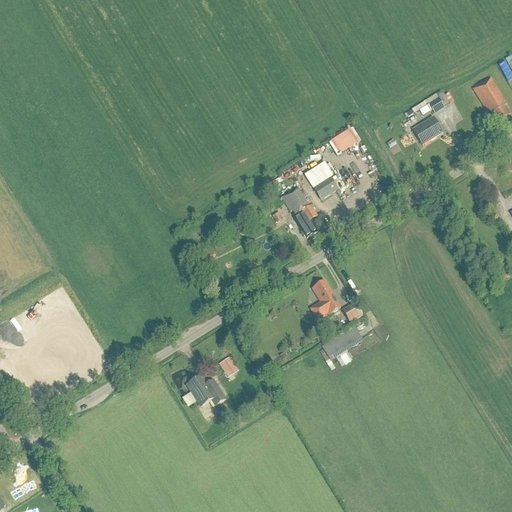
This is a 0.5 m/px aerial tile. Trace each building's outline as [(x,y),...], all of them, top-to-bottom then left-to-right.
[(490,80),(472,91),(485,112),(487,111),(490,116),(493,114),(498,123),(507,118),(510,116),(505,107),(506,106),(490,80)] [(428,106),(435,117),(445,110),(438,100),(436,96),(431,100),(433,103),(428,106)] [(412,134),(422,148),(442,136),(432,120),(427,124),(427,125),(412,134)] [(360,130),(355,133),(361,141),(365,139),(360,130)] [(346,137),(349,145),(358,141),(354,133),(346,137)] [(413,155),(405,137),(397,140),(405,159),(413,155)] [(367,147),(376,158),(382,153),(373,142),(367,147)] [(338,192),(330,180),(333,179),(324,165),(304,177),(320,203),(338,192)] [(376,174),(371,167),(360,174),(365,182),(376,174)] [(353,192),(361,188),(357,180),(349,184),(353,192)] [(295,191),(289,195),(281,200),(290,215),(292,213),(296,221),(294,222),(306,241),(317,235),(308,221),(315,216),(311,208),(309,209),(297,190),(295,191)] [(278,215),(272,219),(276,226),(283,222),(278,215)] [(210,250),(193,260),(199,271),(215,259),(210,250)] [(312,292),(320,304),(309,311),(317,323),(327,316),(328,318),(340,311),(323,284),(312,292)] [(342,313),(350,324),(362,316),(354,305),(342,313)] [(359,328),(364,337),(371,333),(365,324),(359,328)] [(361,341),(353,330),(321,349),(328,361),(361,341)] [(219,367),(228,380),(239,373),(230,360),(219,367)] [(214,409),(218,406),(222,413),(230,409),(226,402),(230,399),(218,380),(213,383),(206,387),(201,379),(186,388),(200,409),(210,403),(214,409)] [(201,417),(205,426),(213,422),(208,413),(201,417)] [(227,424),(232,432),(238,428),(233,420),(227,424)] [(228,427),(222,431),(225,436),(231,432),(228,427)]
